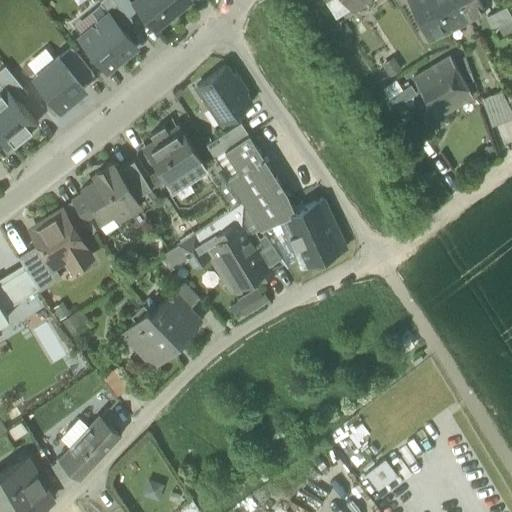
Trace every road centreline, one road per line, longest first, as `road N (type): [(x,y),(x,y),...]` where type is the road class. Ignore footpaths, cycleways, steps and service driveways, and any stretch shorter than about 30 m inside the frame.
road 1 (residential): [(377,257),(228,334),(52,511)]
road 2 (residential): [(0,206),(221,29)]
road 3 (unclassified): [(221,29),(377,257)]
road 4 (residential): [(511,160),(377,257)]
